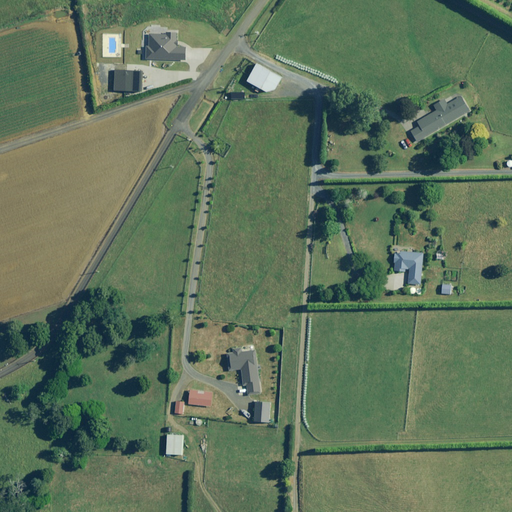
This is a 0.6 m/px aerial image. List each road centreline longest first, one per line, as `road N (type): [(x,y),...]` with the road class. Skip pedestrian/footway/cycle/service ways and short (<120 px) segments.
road 1 (unknown): [(0,380),(28,363),(70,311),(172,125),(197,148),(206,175),(182,367),(220,389)]
road 2 (unclassified): [(259,0),(172,125)]
